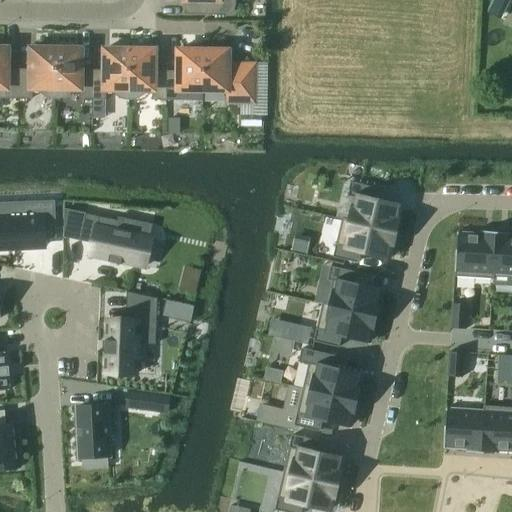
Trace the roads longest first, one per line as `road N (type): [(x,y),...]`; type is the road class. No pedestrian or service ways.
road 1 (residential): [(360,511),(425,202),(511,204)]
road 2 (residential): [(48,349),(52,511)]
road 3 (residential): [(48,349),(75,338),(80,301),(69,289),(45,287),(32,298),(32,330)]
road 4 (residential): [(134,0),(119,12),(0,11)]
